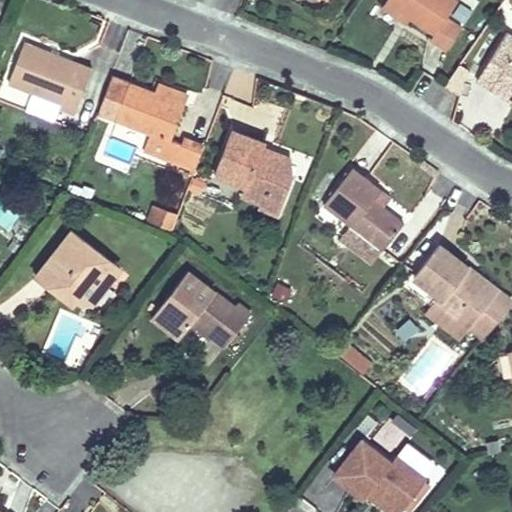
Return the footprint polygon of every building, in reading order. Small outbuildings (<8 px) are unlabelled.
[(411,17),(388,0),(382,8),(406,24),(411,17)] [(387,0),(388,0),(435,34),(430,40),(445,51),(461,28),(446,17),(457,2),(454,0),(387,0)] [(511,36),(505,33),(477,79),(490,88),(494,82),(511,93),(511,36)] [(92,70),(23,44),(8,83),(62,105),(60,109),(75,115),(92,70)] [(115,119),(127,83),(113,77),(99,113),(115,119)] [(158,82),(154,93),(184,104),(188,94),(158,82)] [(511,93),(494,82),(490,88),(511,100),(511,93)] [(154,93),(127,83),(115,119),(149,133),(142,152),(196,174),(204,150),(182,141),(180,145),(170,141),(184,104),(154,93)] [(266,148),(232,136),(216,179),(246,191),(243,199),(262,207),(266,197),(285,204),(293,182),(283,177),(288,162),(264,152),(266,148)] [(351,168),(324,203),(354,227),(383,250),(403,223),(373,200),(380,190),(351,168)] [(283,204),(266,197),(262,207),(259,218),(277,224),(283,204)] [(147,219),(174,227),(179,209),(152,201),(147,219)] [(343,240),(354,227),(324,203),(314,216),(343,240)] [(69,233),(38,273),(81,306),(99,282),(105,286),(118,269),(69,233)] [(438,244),(413,277),(442,300),(439,304),(456,317),(484,339),(511,303),(511,301),(497,290),(492,297),(463,275),(469,267),(438,244)] [(192,266),(187,273),(233,308),(238,302),(192,266)] [(469,267),(463,275),(492,297),(497,290),(469,267)] [(81,306),(38,273),(33,279),(70,307),(81,306)] [(187,273),(153,316),(179,337),(190,324),(194,318),(214,335),(226,344),(250,313),(238,302),(233,308),(187,273)] [(99,282),(81,306),(92,304),(105,286),(99,282)] [(456,317),(439,304),(430,315),(447,329),(456,317)] [(214,335),(194,318),(190,324),(210,339),(214,335)] [(362,353),(341,336),(332,347),(354,365),(362,353)] [(364,439),(336,474),(365,498),(376,484),(405,507),(427,479),(398,456),(393,463),(364,439)] [(404,449),(398,456),(413,468),(419,460),(404,449)] [(400,511),(405,507),(376,484),(368,494),(391,511),(400,511)]
